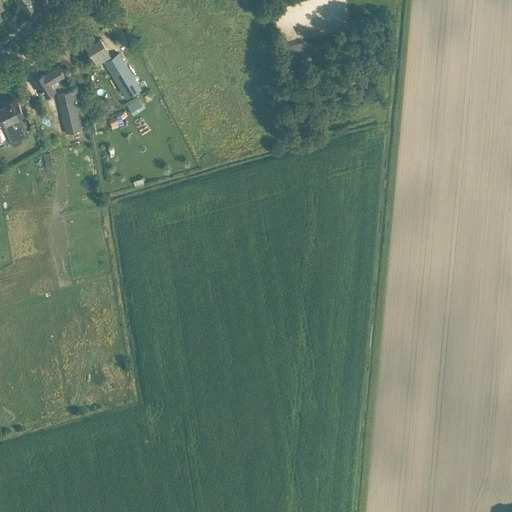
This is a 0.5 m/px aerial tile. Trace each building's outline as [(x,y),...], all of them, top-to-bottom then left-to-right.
[(16,0),(24,10),(37,1),(36,0),(16,0)] [(112,56),(100,38),(86,46),(92,55),(93,56),(96,62),(102,58),(126,96),(141,87),(119,52),(112,56)] [(287,67),(312,60),(308,47),(284,54),(287,67)] [(64,73),(58,64),(43,73),(42,72),(34,77),(45,94),(56,87),(52,80),(64,73)] [(66,133),(81,129),(72,90),(57,94),(66,133)] [(127,105),(133,115),(145,107),(139,97),(127,105)] [(16,101),(15,98),(5,102),(7,107),(5,109),(4,107),(0,108),(0,120),(2,124),(3,123),(12,142),(14,143),(20,140),(21,137),(28,134),(23,123),(24,123),(20,116),(23,115),(17,101),(16,101)] [(55,134),(47,101),(37,103),(43,130),(44,130),(45,136),(55,134)]
